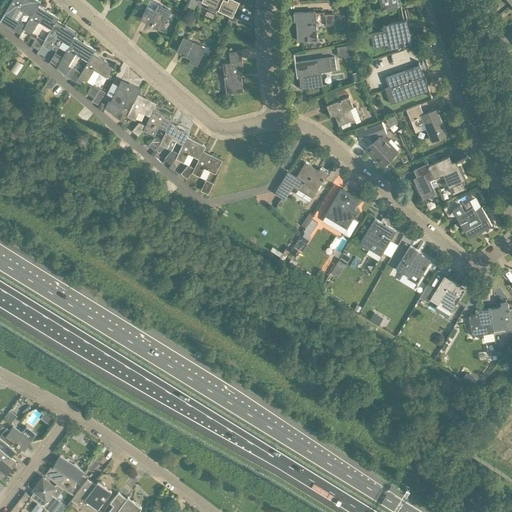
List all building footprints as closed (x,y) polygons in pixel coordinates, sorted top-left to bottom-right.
[(21,6),(33,14),(38,6),(41,2),(37,0),(12,0),(5,13),(13,18),(21,6)] [(202,0),(201,2),(218,9),(218,10),(233,16),(240,1),(236,0),(202,0)] [(379,0),(381,9),(401,5),(399,0),(379,0)] [(158,3),(154,10),(147,6),(141,19),(156,26),(155,27),(161,30),(170,9),(158,3)] [(46,11),(38,6),(33,14),(26,25),(24,29),(31,34),(39,22),(51,29),(56,22),(59,18),(47,10),(46,11)] [(296,21),(298,41),(317,40),(316,11),(293,13),(294,21),(296,21)] [(334,13),(325,13),(326,26),(334,26),(334,13)] [(407,34),(404,19),(383,24),(384,29),(370,32),(373,47),(387,44),(388,50),(412,45),(409,34),(407,34)] [(21,34),(24,29),(26,25),(19,20),(13,29),(21,34)] [(69,46),(75,38),(77,34),(65,26),(65,27),(56,22),(51,29),(44,41),(42,45),(50,50),(57,38),(69,46)] [(39,50),(42,45),(44,41),(37,36),(31,46),(39,50)] [(186,55),(189,50),(194,52),(189,62),(197,66),(206,47),(183,37),(176,51),(186,55)] [(73,68),(71,66),(69,64),(76,53),(89,60),(93,53),(96,50),(83,42),(83,43),(75,38),(69,46),(63,57),(60,61),(57,66),(56,67),(66,76),(68,77),(76,82),(79,77),(81,72),(73,68)] [(336,47),(338,57),(354,55),(353,44),(336,47)] [(230,62),(222,63),(224,75),(226,94),(243,91),(241,74),(244,74),(241,50),(229,52),(230,62)] [(50,62),(57,66),(60,61),(63,57),(55,52),(50,62)] [(81,72),(79,77),(83,79),(87,82),(94,70),(107,77),(114,65),(102,58),(101,58),(93,53),(89,60),(88,61),(81,72)] [(336,70),(334,57),(296,62),(297,71),(299,71),(301,88),(323,85),(322,76),(321,72),(336,70)] [(388,87),(382,89),(389,104),(429,90),(424,75),(423,75),(420,66),(384,78),(388,87)] [(105,107),(122,122),(127,116),(129,111),(123,108),(127,99),(133,102),(138,94),(141,89),(121,79),(110,101),(109,100),(105,107)] [(94,98),(100,89),(92,84),(87,93),(94,98)] [(356,106),(353,107),(349,95),(348,96),(345,89),(325,96),(328,103),(326,104),(331,116),(334,114),(339,125),(355,119),(356,123),(362,121),(356,106)] [(149,116),(154,108),(157,103),(138,94),(133,102),(129,111),(127,116),(135,120),(139,111),(149,116)] [(159,127),(166,130),(171,122),(173,117),(154,108),(149,116),(145,125),(143,129),(155,136),(159,127)] [(431,141),(447,134),(436,109),(423,114),(424,115),(411,121),(416,132),(421,130),(420,126),(425,124),(431,141)] [(143,129),(145,125),(139,122),(132,130),(138,135),(143,129)] [(182,145),(187,137),(189,132),(171,122),(166,130),(161,139),(159,144),(167,148),(172,140),(182,145)] [(383,136),(387,133),(384,128),(369,135),(372,142),(366,148),(372,154),(373,153),(384,164),(398,150),(383,136)] [(158,151),(155,148),(159,144),(161,139),(155,136),(148,144),(154,150),(151,153),(154,156),(158,151)] [(198,159),(203,151),(206,146),(187,137),(182,145),(178,153),(175,158),(184,162),(188,154),(198,159)] [(170,164),(175,158),(178,153),(172,151),(164,159),(170,164)] [(198,159),(194,168),(192,172),(200,176),(204,168),(215,174),(222,160),(203,151),(198,159)] [(449,156),(428,165),(434,178),(442,174),(448,187),(464,180),(456,161),(452,163),(449,156)] [(305,163),(296,178),(288,172),(275,193),(284,198),(293,184),(313,197),(328,172),(320,168),(318,171),(305,163)] [(187,178),(192,172),(194,168),(188,165),(181,173),(187,178)] [(431,179),(434,178),(428,165),(415,171),(420,181),(416,183),(423,198),(437,192),(431,179)] [(208,194),(213,183),(206,179),(201,190),(208,194)] [(341,187),(325,215),(346,228),(356,211),(352,209),(358,198),(341,187)] [(481,206),(475,209),(473,206),(465,211),(461,205),(452,210),(468,238),(492,225),(481,206)] [(375,218),(359,244),(368,250),(369,248),(381,255),(396,230),(375,218)] [(312,219),(304,231),(309,235),(318,223),(312,219)] [(309,236),(304,232),(300,239),(305,242),(309,236)] [(430,260),(416,252),(417,250),(410,245),(396,269),(409,276),(411,273),(420,278),(430,260)] [(288,250),(285,247),(280,254),(284,257),(288,250)] [(341,256),(348,261),(351,257),(344,252),(341,256)] [(293,267),(297,262),(289,257),(286,263),(293,267)] [(428,302),(430,299),(438,304),(439,302),(441,303),(440,305),(451,312),(465,289),(451,281),(452,279),(444,275),(435,289),(430,285),(427,284),(420,296),(422,298),(428,302)] [(489,308),(493,332),(494,332),(493,331),(505,329),(505,330),(511,329),(511,308),(509,309),(508,302),(500,303),(501,306),(489,308)] [(493,332),(489,308),(475,310),(476,316),(469,317),(472,336),(493,332)] [(379,325),(381,321),(376,318),(378,315),(374,312),(369,319),(379,325)] [(443,336),(440,334),(436,335),(434,339),(435,343),(438,345),(443,344),(445,340),(443,336)] [(463,378),(472,385),(476,379),(466,373),(463,378)] [(0,447),(11,456),(17,449),(15,448),(18,444),(19,444),(25,449),(31,440),(13,426),(10,429),(7,427),(0,435),(0,447)] [(0,477),(4,472),(7,474),(13,467),(10,464),(15,459),(11,456),(0,447),(0,477)] [(74,496),(88,478),(87,478),(89,477),(82,472),(84,469),(60,455),(53,466),(54,466),(52,468),(51,467),(45,474),(74,496)] [(51,493),(56,487),(43,477),(33,490),(37,492),(33,497),(25,491),(25,492),(51,511),(53,511),(62,501),(51,493)] [(95,484),(88,478),(74,496),(72,499),(89,511),(96,511),(112,492),(105,486),(105,484),(103,482),(101,481),(99,482),(98,481),(95,484)] [(138,511),(142,507),(132,500),(133,501),(132,502),(118,492),(110,502),(113,505),(107,511),(138,511)]
